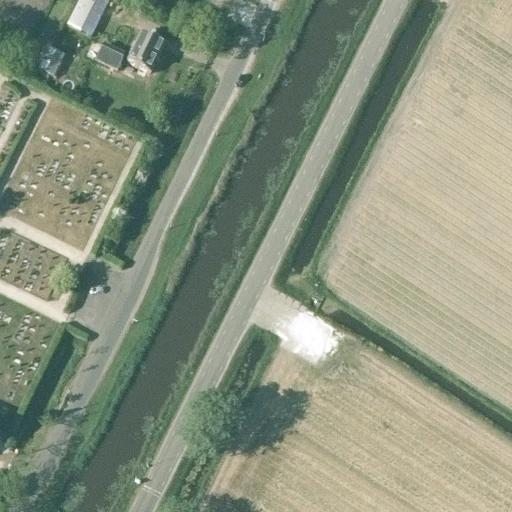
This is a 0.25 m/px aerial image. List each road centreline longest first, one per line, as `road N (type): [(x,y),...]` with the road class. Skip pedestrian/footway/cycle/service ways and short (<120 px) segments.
road 1 (tertiary): [(141,511),(396,0)]
road 2 (residential): [(17,511),(271,0)]
